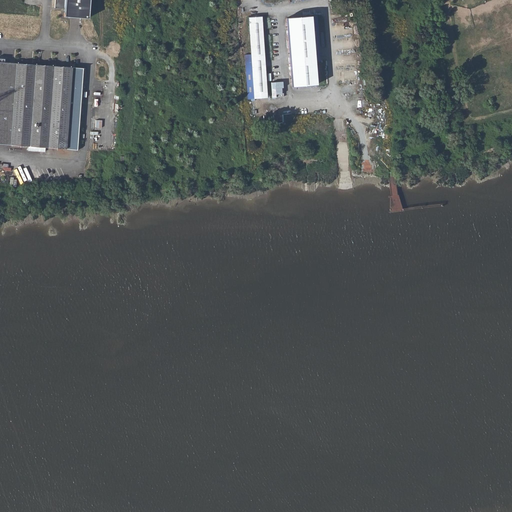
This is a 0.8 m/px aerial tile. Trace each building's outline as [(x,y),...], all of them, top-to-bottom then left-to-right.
[(64,8),(64,16),(88,18),(89,0),(55,0),(54,8),(64,8)] [(264,12),(251,13),(255,95),(268,94),(264,12)] [(319,13),(288,14),(291,83),(316,82),(315,59),(315,51),(320,51),(319,13)] [(336,24),(338,42),(354,40),(353,31),(352,22),(336,24)] [(0,143),(79,149),(84,69),(4,63),(4,59),(0,58),(0,143)] [(341,72),(357,69),(356,62),(340,64),(341,72)] [(272,78),(273,94),(284,93),(284,90),(276,90),(276,81),(284,81),(283,78),(272,78)]
